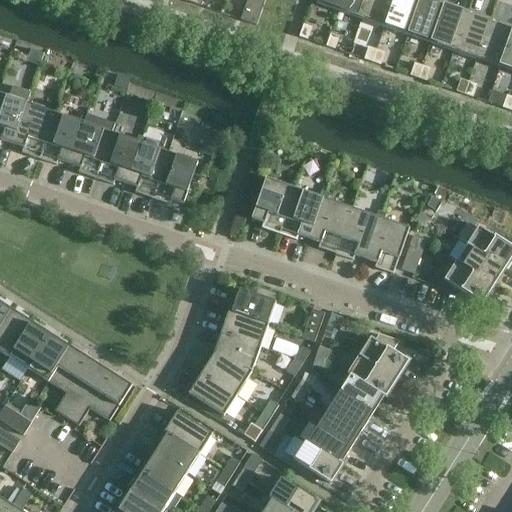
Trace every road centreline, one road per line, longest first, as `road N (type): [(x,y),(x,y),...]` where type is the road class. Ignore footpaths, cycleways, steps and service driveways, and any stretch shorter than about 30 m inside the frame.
road 1 (residential): [(77,511),(177,345),(212,253)]
road 2 (residential): [(212,253),(460,340)]
road 3 (residential): [(0,179),(212,253)]
road 4 (residential): [(460,340),(352,511)]
road 5 (tertiary): [(511,373),(424,511)]
